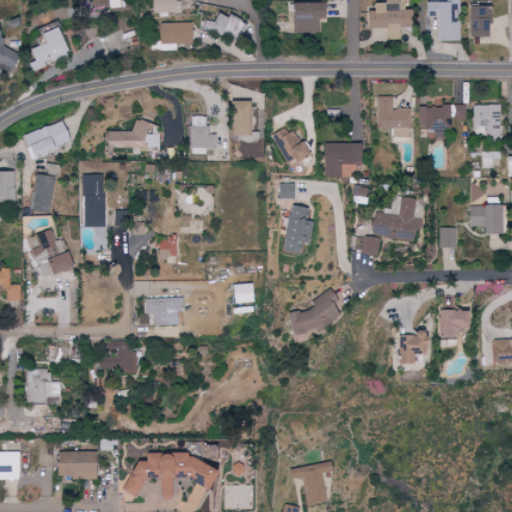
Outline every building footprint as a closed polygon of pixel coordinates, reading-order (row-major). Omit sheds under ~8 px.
[(108,0),(109,9),(124,8),(123,0),(108,0)] [(151,0),(152,14),(182,13),(181,0),(151,0)] [(386,28),(386,40),(398,40),(398,28),(411,28),(411,7),(407,7),(407,0),(384,0),(384,4),(372,4),(372,14),(366,14),(366,29),(386,28)] [(487,1),(476,2),(476,7),(465,8),(466,38),(488,37),(487,1)] [(456,42),(457,3),(426,3),(426,17),(437,17),(436,42),(456,42)] [(320,4),(290,5),(290,34),(317,33),(316,20),(320,20),(320,4)] [(240,39),(245,24),(217,15),(214,23),(205,20),(202,29),(222,36),(223,33),(240,39)] [(192,44),(192,24),(159,24),(160,51),(178,51),(178,45),(192,44)] [(2,49),(2,27),(0,26),(0,64),(15,65),(16,50),(2,49)] [(40,34),(43,45),(27,50),(36,74),(47,71),(44,64),(67,56),(57,28),(40,34)] [(391,96),(376,97),(377,129),(391,129),(392,143),(409,142),(408,109),(391,109),(391,96)] [(224,120),(223,135),(250,135),(250,131),(243,131),(243,101),(228,100),(228,121),(224,120)] [(474,106),(475,141),(502,140),(501,105),(474,106)] [(466,106),(454,106),(454,119),(466,119),(466,106)] [(426,108),(427,129),(451,129),(451,108),(426,108)] [(94,147),(147,148),(147,133),(134,133),(135,119),(121,119),(121,130),(94,130),(94,147)] [(16,134),(23,156),(63,141),(56,120),(16,134)] [(179,147),(206,147),(206,133),(199,133),(199,125),(180,124),(179,147)] [(280,164),(301,156),(288,125),(267,134),(280,164)] [(356,143),(319,143),(319,177),(336,177),(336,164),(356,164),(356,143)] [(481,168),(492,169),(492,159),(501,160),(501,149),(482,149),(481,168)] [(37,173),(50,175),(52,165),(39,163),(37,173)] [(8,171),(0,170),(0,201),(7,201),(8,171)] [(89,173),(68,173),(69,225),(90,225),(89,173)] [(45,175),(26,174),(23,211),(42,212),(45,175)] [(285,183),(270,183),(270,197),(284,198),(285,183)] [(369,235),(411,241),(414,227),(419,228),(423,201),(393,196),(390,213),(373,210),(369,235)] [(300,207),(280,204),(274,251),(290,252),(292,241),(300,242),(302,220),(298,219),(300,207)] [(480,234),(503,234),(504,205),(466,205),(466,227),(480,227),(480,234)] [(129,233),(129,221),(117,221),(116,233),(129,233)] [(60,266),(50,237),(44,240),(39,227),(23,234),(28,246),(24,247),(35,276),(60,266)] [(455,248),(455,228),(440,228),(440,248),(455,248)] [(142,256),(162,257),(163,234),(153,234),(153,239),(143,238),(142,256)] [(376,256),(379,238),(363,236),(361,254),(376,256)] [(0,300),(13,300),(13,284),(2,285),(2,269),(0,269),(0,300)] [(243,301),(242,283),(223,283),(224,302),(243,301)] [(310,298),(312,309),(288,313),(292,333),(338,324),(334,303),(335,303),(333,293),(310,298)] [(175,310),(175,297),(137,298),(137,313),(145,313),(146,325),(170,324),(169,311),(175,310)] [(465,311),(436,310),(435,337),(456,338),(456,328),(465,328),(465,311)] [(408,364),(409,354),(421,355),(422,334),(395,333),(394,364),(408,364)] [(511,339),(491,340),(491,361),(511,361),(511,339)] [(130,371),(131,340),(95,340),(95,352),(103,352),(103,357),(94,357),(94,370),(130,371)] [(44,368),(21,369),(23,403),(42,402),(41,396),(55,396),(55,381),(44,382),(44,368)] [(100,451),(115,451),(115,441),(100,441),(100,451)] [(15,452),(0,451),(0,478),(16,478),(15,452)] [(94,475),(94,451),(55,452),(55,476),(94,475)] [(219,472),(180,453),(143,453),(143,462),(127,462),(127,477),(122,487),(122,491),(135,498),(142,484),(142,478),(158,478),(158,499),(168,499),(170,495),(170,486),(176,474),(202,487),(211,487),(219,472)] [(305,503),(324,501),(320,473),(330,472),(328,463),(288,468),(290,480),(302,478),(305,503)] [(233,474),(241,476),(243,465),(235,464),(233,474)]
